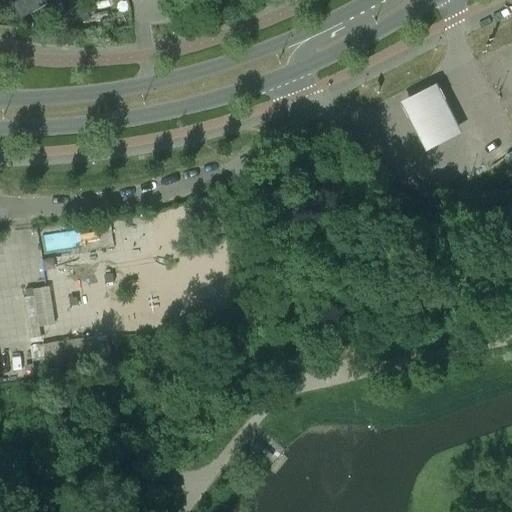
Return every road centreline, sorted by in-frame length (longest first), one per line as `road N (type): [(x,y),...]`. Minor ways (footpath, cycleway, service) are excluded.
road 1 (secondary): [(0,130),(118,121),(216,98),(321,59),(429,0)]
road 2 (secondary): [(372,0),(237,60),(150,84)]
road 3 (unclassified): [(221,174),(105,201),(0,206)]
road 4 (secondary): [(150,84),(0,99)]
